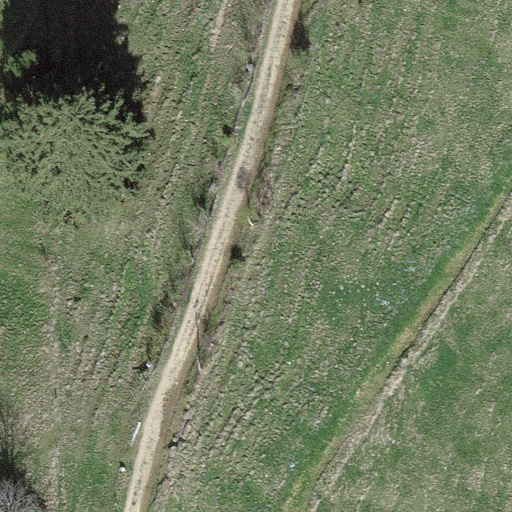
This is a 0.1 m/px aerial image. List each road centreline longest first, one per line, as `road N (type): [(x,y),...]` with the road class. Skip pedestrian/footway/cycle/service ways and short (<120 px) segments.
road 1 (track): [(280,0),(134,511)]
road 2 (track): [(284,511),(511,169)]
